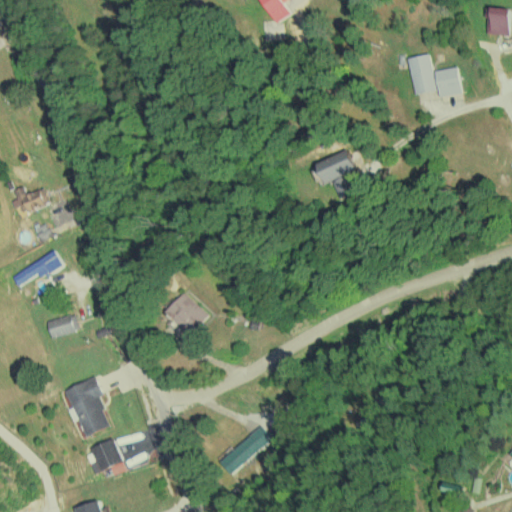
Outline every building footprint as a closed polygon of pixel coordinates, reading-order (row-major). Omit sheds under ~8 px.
[(262,0),(277,22),(292,12),(285,1),(286,0),(262,0)] [(511,7),(488,6),(487,32),(510,34),(511,7)] [(417,93),(438,88),(430,52),(409,57),(417,93)] [(463,92),(458,65),(435,70),(440,96),(463,92)] [(328,183),(358,167),(348,147),(318,163),(328,183)] [(334,180),(341,197),(358,189),(351,173),(334,180)] [(46,186),(28,194),(24,185),(17,188),(19,195),(12,198),(15,206),(26,202),(29,211),(52,202),(46,186)] [(12,275),(18,285),(40,272),(43,277),(65,264),(56,249),(12,275)] [(193,332),(210,313),(185,291),(168,310),(193,332)] [(76,312),(47,319),(52,337),(81,329),(76,312)] [(112,425),(100,396),(105,393),(98,375),(66,388),(86,435),(112,425)] [(231,473),(273,437),(263,425),(220,460),(231,473)] [(92,445),(100,470),(124,462),(116,437),(92,445)] [(77,506),(78,511),(105,511),(102,499),(77,506)] [(473,511),(476,510),(470,502),(458,511),(473,511)]
